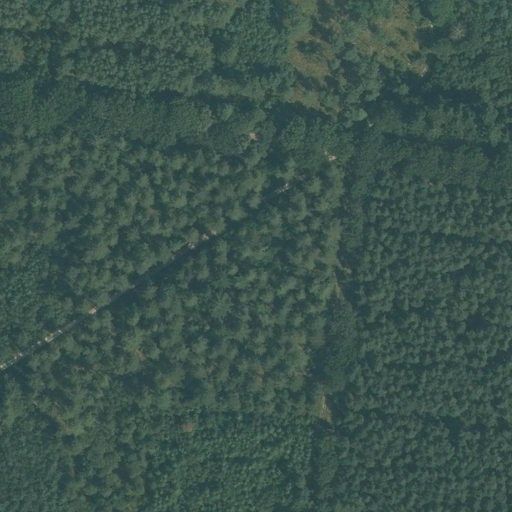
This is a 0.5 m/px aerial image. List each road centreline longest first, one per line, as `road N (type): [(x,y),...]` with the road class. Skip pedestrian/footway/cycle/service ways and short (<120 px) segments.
road 1 (track): [(0,98),(511,171)]
road 2 (track): [(341,156),(0,356)]
road 3 (track): [(308,511),(341,156)]
